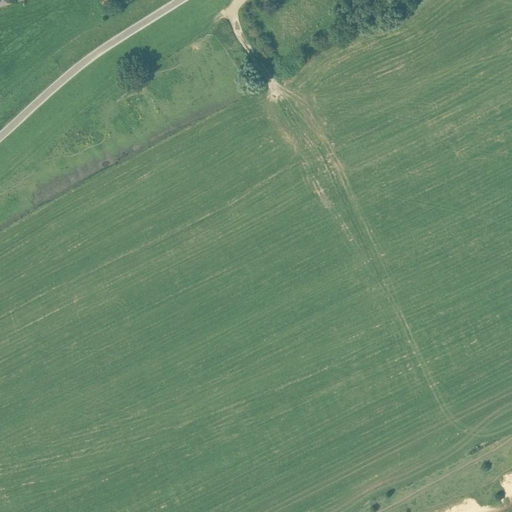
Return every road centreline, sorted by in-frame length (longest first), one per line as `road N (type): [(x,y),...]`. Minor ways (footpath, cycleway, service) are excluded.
road 1 (track): [(241,0),(232,8),(236,30),(317,143),(430,379)]
road 2 (unclassified): [(0,135),(93,55),(181,0)]
